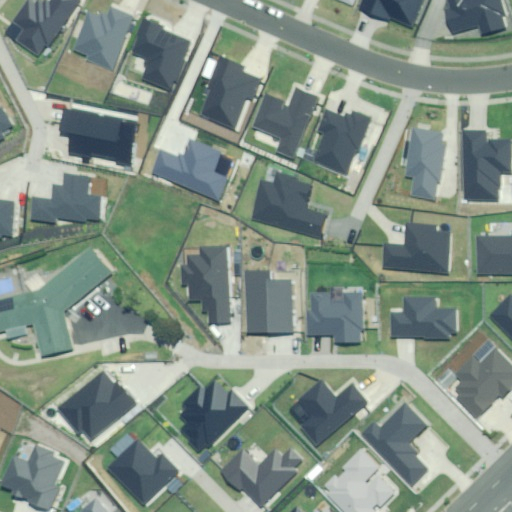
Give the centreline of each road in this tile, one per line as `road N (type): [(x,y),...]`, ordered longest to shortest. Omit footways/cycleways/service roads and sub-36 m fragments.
road 1 (residential): [(511,467),(388,364),(210,361),(180,346)]
road 2 (residential): [(222,0),(414,82),(460,89),(511,81)]
